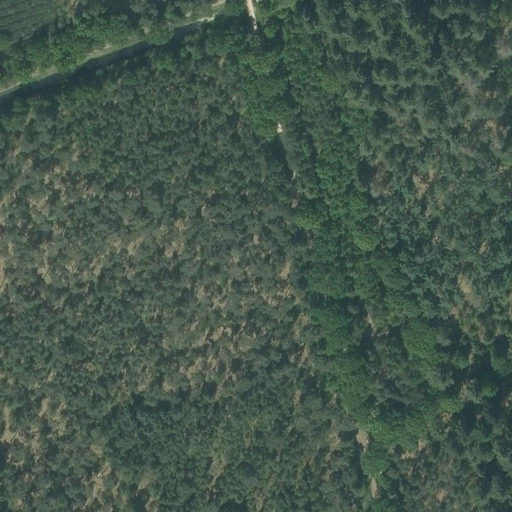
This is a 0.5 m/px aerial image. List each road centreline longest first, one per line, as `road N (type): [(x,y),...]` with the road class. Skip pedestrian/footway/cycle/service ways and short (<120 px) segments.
road 1 (track): [(250,8),(274,125),(383,511)]
road 2 (track): [(0,85),(222,0)]
road 3 (track): [(511,196),(435,40)]
road 4 (track): [(360,424),(511,379)]
